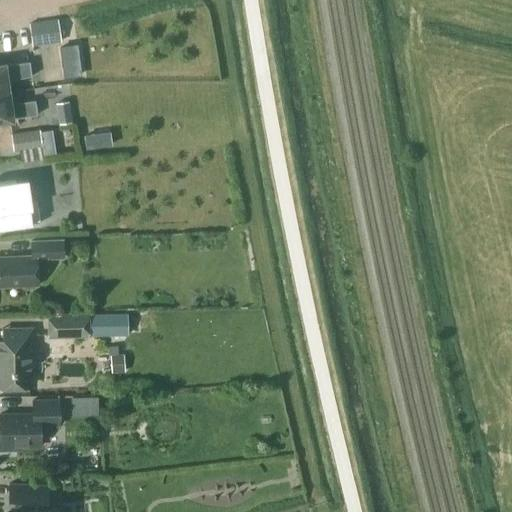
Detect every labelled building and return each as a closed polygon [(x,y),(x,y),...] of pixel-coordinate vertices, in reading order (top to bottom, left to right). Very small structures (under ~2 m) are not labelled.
[(60,41),(57,20),(29,24),(32,45),(60,41)] [(0,65),(0,92),(6,92),(5,80),(31,76),(29,61),(0,65)] [(8,104),(6,92),(0,92),(0,119),(36,115),(34,100),(8,104)] [(58,123),(71,121),(68,101),(55,102),(58,123)] [(38,130),(10,134),(13,150),(18,149),(19,152),(20,160),(20,161),(22,160),(40,158),(44,158),(44,156),(53,155),(49,129),(38,130)] [(105,133),(84,135),(86,148),(106,145),(105,133)] [(30,199),(27,179),(0,182),(0,228),(39,223),(36,198),(30,199)] [(63,258),(62,240),(30,241),(31,255),(0,256),(0,287),(37,285),(36,276),(42,276),(47,270),(47,258),(63,258)] [(88,336),(88,335),(103,335),(128,334),(127,313),(87,314),(87,312),(47,313),(47,337),(88,336)] [(32,342),(32,328),(6,329),(6,341),(0,341),(0,386),(29,386),(28,342),(32,342)] [(108,346),(109,356),(110,356),(111,373),(125,372),(123,355),(118,355),(117,345),(108,346)] [(58,425),(57,399),(32,400),(32,414),(0,414),(0,450),(21,450),(21,446),(39,445),(39,428),(42,425),(58,425)] [(48,485),(8,483),(7,501),(17,501),(18,511),(15,511),(58,511),(57,507),(39,509),(39,503),(47,503),(48,485)]
